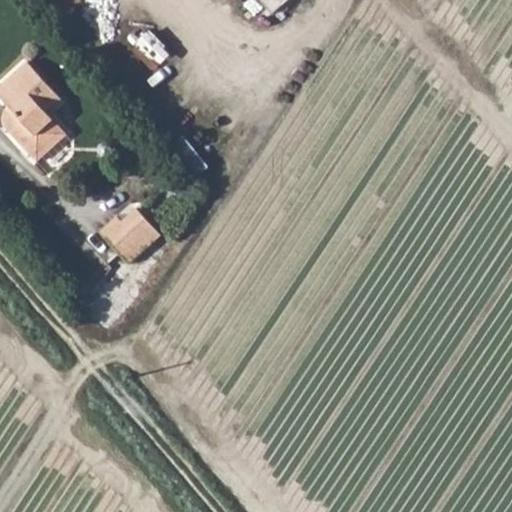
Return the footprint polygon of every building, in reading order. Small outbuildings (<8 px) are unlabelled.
[(270,0),(284,15),(288,11),(301,0),(270,0)] [(297,25),(315,8),(309,0),(301,0),(288,11),(297,25)] [(0,116),(36,159),(67,133),(45,108),(59,96),(27,58),(2,79),(0,90),(9,100),(0,108),(0,116)] [(70,134),(41,157),(50,170),(80,147),(70,134)] [(122,210),(98,228),(128,262),(162,232),(139,205),(127,215),(122,210)]
